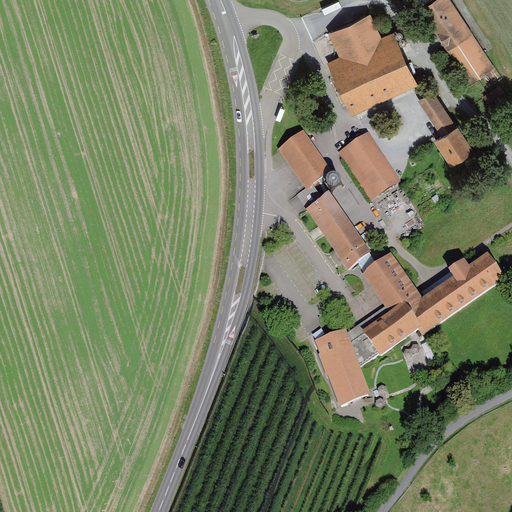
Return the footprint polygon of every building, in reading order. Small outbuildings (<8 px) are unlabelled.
[(434,0),(420,10),(469,83),(494,66),(450,0),(434,0)] [(329,32),(339,54),(327,60),(353,113),(418,81),(393,29),(383,34),(372,11),(329,32)] [(440,135),(457,124),(434,90),(418,100),(440,135)] [(458,123),(457,124),(440,135),(434,139),(450,165),(474,150),(458,123)] [(303,133),(279,150),(307,190),(331,173),(303,133)] [(401,183),(369,134),(340,153),(372,201),(401,183)] [(370,254),(329,194),(306,210),(348,270),(370,254)] [(423,300),(391,255),(363,275),(390,315),(364,333),(380,357),(418,331),(422,337),(505,281),(488,255),(469,268),(464,262),(449,272),(453,278),(423,300)] [(371,395),(345,329),(315,340),(340,407),(371,395)]
